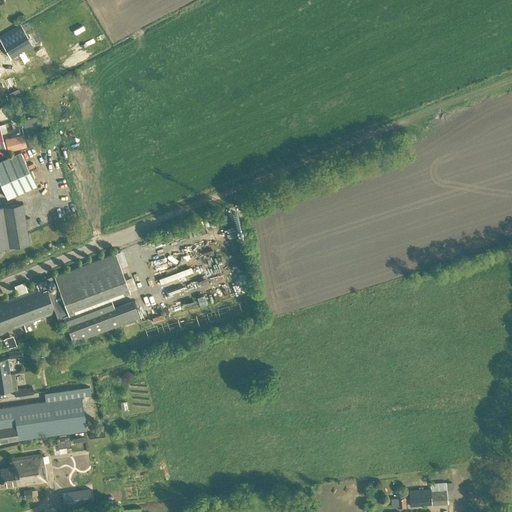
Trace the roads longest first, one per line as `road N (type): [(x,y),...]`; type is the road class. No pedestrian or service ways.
road 1 (track): [(238,188),(511,79)]
road 2 (residential): [(238,188),(0,284)]
